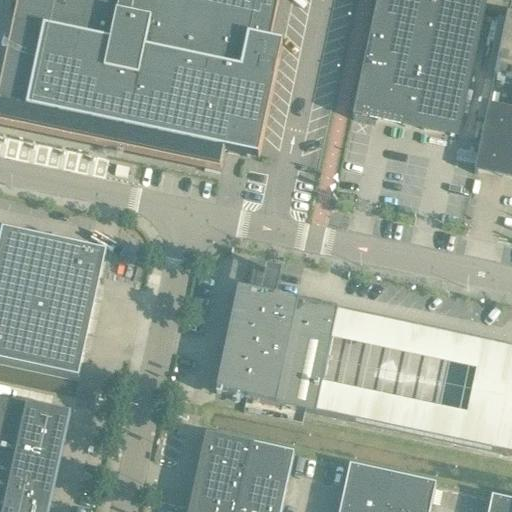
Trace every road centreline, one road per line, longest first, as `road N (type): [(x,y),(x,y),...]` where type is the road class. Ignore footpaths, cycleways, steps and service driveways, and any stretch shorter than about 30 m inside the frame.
road 1 (unclassified): [(511,282),(188,212)]
road 2 (residential): [(123,511),(188,212)]
road 3 (unclassified): [(188,212),(0,171)]
